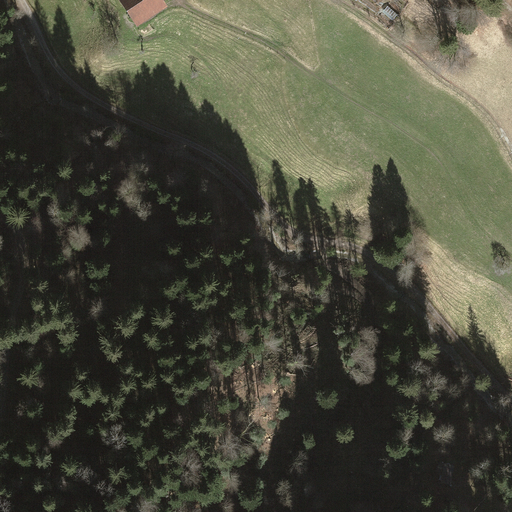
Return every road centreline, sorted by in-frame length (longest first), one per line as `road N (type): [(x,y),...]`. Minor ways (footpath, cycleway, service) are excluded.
road 1 (track): [(22,0),(55,71),(82,95),(205,150),(286,228),(371,253),(511,398)]
road 2 (track): [(0,219),(22,257),(0,398)]
